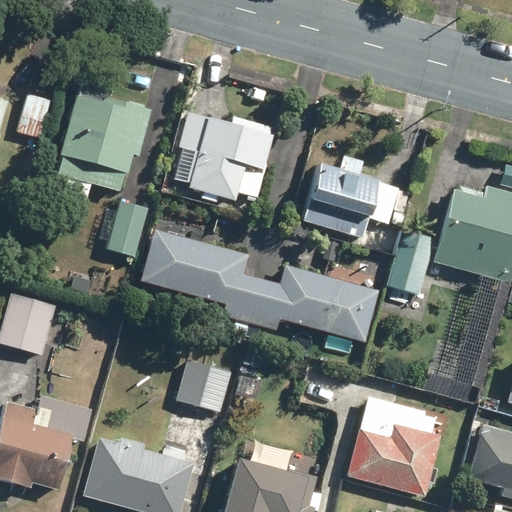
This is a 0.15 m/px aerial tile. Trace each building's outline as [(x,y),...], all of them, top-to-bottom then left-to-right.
[(155,111),(80,89),(60,157),(62,157),(58,172),(120,190),(125,174),(130,176),(136,157),(141,159),(155,111)] [(53,100),(25,93),(15,131),(43,139),(53,100)] [(0,139),(2,133),(0,132),(0,129),(8,99),(0,97),(0,139)] [(188,113),(169,181),(236,200),(246,165),(264,170),(274,135),(270,134),(272,128),(235,117),(233,124),(211,117),(210,119),(188,113)] [(339,168),(322,163),(304,221),(364,239),(370,220),(388,226),(399,189),(381,183),(382,181),(360,175),(364,161),(343,155),(339,168)] [(454,189),(433,261),(511,283),(511,280),(511,191),(484,184),(481,196),(454,189)] [(149,206),(119,198),(106,245),(136,253),(149,206)] [(281,320),(364,342),(378,289),(283,264),(278,283),(245,275),(251,255),(156,230),(142,283),(226,305),(223,318),(278,332),(281,320)] [(0,342),(41,354),(57,301),(11,287),(0,324),(0,342)] [(266,345),(244,340),(239,364),(261,368),(266,345)] [(232,371),(187,357),(174,401),(219,414),(232,371)] [(299,366),(290,400),(332,411),(341,377),(299,366)] [(38,410),(7,401),(0,439),(0,479),(32,488),(33,483),(59,490),(68,462),(73,439),(85,442),(92,409),(42,396),(38,410)] [(427,412),(370,398),(348,477),(424,498),(428,483),(434,485),(438,469),(433,467),(442,435),(433,432),(437,418),(426,415),(427,412)] [(469,480),(503,488),(501,495),(511,498),(511,432),(482,425),(469,480)] [(180,511),(194,464),(143,450),(145,443),(121,437),(119,443),(99,437),(83,494),(147,511),(180,511)] [(240,457),(225,511),(315,511),(316,507),(311,506),(319,477),(291,470),(291,471),(240,457)]
